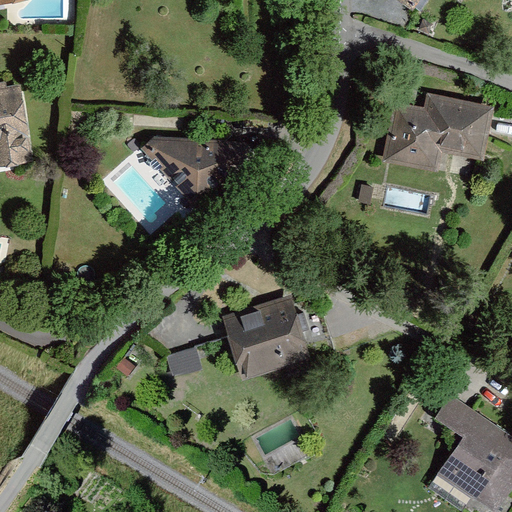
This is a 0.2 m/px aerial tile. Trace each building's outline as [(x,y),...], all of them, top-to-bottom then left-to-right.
[(386,0),(410,16),(421,0),(448,0),(456,6),(460,0),(386,0)] [(0,166),(27,163),(17,90),(2,92),(1,87),(0,87),(0,166)] [(437,157),(481,165),(491,108),(423,96),(420,110),(393,106),(382,164),(434,173),(437,157)] [(232,144),(151,139),(137,151),(189,210),(245,162),(232,144)] [(282,297),(215,321),(236,379),(303,355),(282,297)] [(200,373),(193,353),(164,363),(172,384),(200,373)] [(511,443),(450,403),(440,419),(465,435),(431,488),(466,511),(495,511),(511,487),(511,443)]
